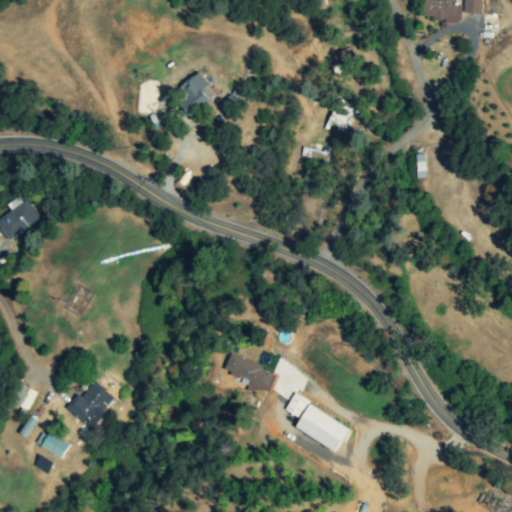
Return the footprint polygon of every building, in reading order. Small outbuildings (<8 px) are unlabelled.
[(423,0),(423,19),(460,21),(461,5),(456,5),(456,0),(423,0)] [(463,0),(463,13),(481,14),(481,0),(463,0)] [(202,91),(210,85),(200,73),(172,95),(191,118),(211,101),(202,91)] [(229,116),(247,97),(237,86),(218,106),(229,116)] [(334,109),(325,125),(343,134),(356,111),(347,106),(343,114),(334,109)] [(0,215),(0,228),(6,239),(38,221),(27,200),(0,215)] [(231,353),(223,370),(250,382),(247,387),(267,395),(277,373),(231,353)] [(67,409),(85,427),(113,398),(94,380),(67,409)] [(27,410),(36,392),(19,384),(11,402),(27,410)] [(296,428),(336,452),(350,428),(294,394),(285,410),(301,419),(296,428)] [(20,433),(27,437),(37,420),(30,416),(20,433)] [(35,443),(61,459),(69,446),(43,430),(35,443)]
